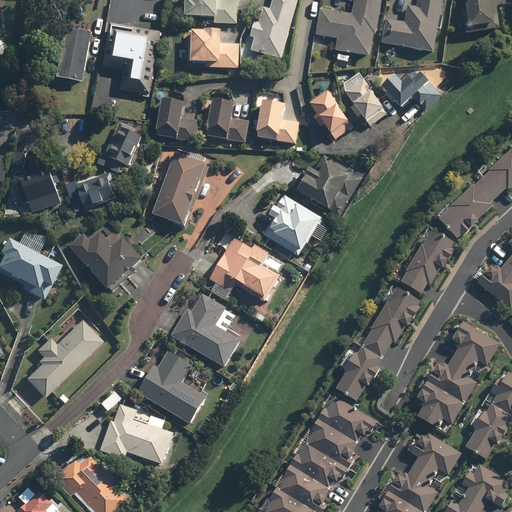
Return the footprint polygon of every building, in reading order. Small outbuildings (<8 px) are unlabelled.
[(218,0),(186,0),(185,17),(215,20),(215,24),(237,27),(239,3),(218,1),(218,0)] [(300,0),(272,0),(270,10),(263,7),(257,27),(251,25),(243,47),(281,59),(300,0)] [(377,37),(382,0),(356,0),(354,16),(319,11),(316,36),(338,40),(336,53),(372,58),(375,37),(377,37)] [(444,0),(421,0),(421,11),(409,9),(407,23),(385,20),(381,46),(437,54),(444,0)] [(489,0),(466,0),(467,0),(461,1),(465,30),(498,25),(494,2),(490,3),(489,0)] [(111,25),(103,69),(124,72),(121,91),(151,96),(161,34),(111,25)] [(189,33),(188,64),(207,64),(207,69),(239,71),(240,46),(222,46),(222,34),(189,33)] [(0,68),(13,55),(0,41),(0,68)] [(368,125),(386,111),(357,75),(339,89),(368,125)] [(402,111),(415,101),(426,113),(442,99),(431,86),(422,75),(414,76),(403,85),(397,77),(384,89),(389,95),(387,96),(393,104),(395,102),(402,111)] [(352,125),(328,92),(310,105),(317,116),(314,118),(322,130),(326,127),(334,139),(352,125)] [(215,104),(212,103),(208,138),(229,141),(229,142),(248,144),(250,123),(234,121),(236,105),(229,104),(230,96),(216,94),(215,104)] [(162,101),(156,137),(196,143),(199,122),(183,120),(186,105),(162,101)] [(286,107),(261,105),(257,141),(298,145),(299,125),(285,123),(286,107)] [(142,139),(124,130),(120,140),(116,138),(107,157),(100,154),(96,162),(120,173),(128,157),(133,160),(138,148),(137,148),(142,139)] [(210,162),(178,151),(155,218),(187,229),(210,162)] [(511,153),(439,221),(458,241),(462,237),(463,239),(480,223),(479,221),(494,208),(491,205),(507,191),(509,193),(511,190),(511,153)] [(26,155),(15,154),(13,174),(25,175),(26,155)] [(364,179),(325,158),(317,172),(312,169),(309,175),(304,172),(294,191),(344,218),(364,179)] [(53,166),(14,179),(22,205),(30,202),(33,213),(62,204),(55,184),(59,183),(53,166)] [(77,181),(64,186),(75,218),(106,208),(105,203),(115,199),(107,175),(79,184),(77,181)] [(323,218),(285,195),(270,221),(274,223),(265,237),(301,258),(313,238),(322,244),(330,230),(320,224),(323,218)] [(433,230),(407,273),(408,273),(402,284),(423,296),(429,286),(431,287),(442,270),(444,271),(456,251),(454,250),(457,245),(433,230)] [(144,263),(123,238),(113,246),(100,233),(91,242),(85,236),(72,248),(109,292),(144,263)] [(238,285),(268,302),(282,277),(264,266),(271,255),(244,239),(242,242),(228,234),(220,248),(228,253),(213,281),(218,284),(212,295),(228,303),(238,285)] [(37,256),(46,240),(24,235),(18,245),(8,240),(0,254),(0,258),(3,261),(0,266),(0,274),(24,287),(22,291),(43,302),(61,268),(37,256)] [(493,268),(479,286),(511,311),(511,245),(511,246),(511,252),(511,258),(503,270),(499,268),(496,271),(493,268)] [(398,289),(372,331),(373,332),(364,347),(384,360),(394,344),(396,346),(407,328),(409,329),(421,309),(419,308),(422,303),(398,289)] [(237,317),(204,297),(193,314),(188,311),(172,338),(226,371),(242,344),(226,334),(237,317)] [(103,344),(81,321),(56,346),(50,339),(37,352),(43,358),(38,363),(41,367),(27,381),(46,400),(103,344)] [(422,402),(420,406),(424,409),(418,418),(438,431),(444,421),(453,426),(478,385),(469,379),(480,363),(489,368),(502,346),(466,324),(454,342),(458,344),(456,348),(459,350),(449,367),(445,364),(443,367),(440,365),(418,400),(422,402)] [(348,373),(338,390),(359,402),(369,387),(371,388),(382,370),(379,368),(384,360),(364,347),(359,355),(357,353),(346,372),(348,373)] [(193,366),(169,353),(159,370),(154,367),(139,394),(193,426),(209,399),(183,383),(193,366)] [(486,412),(475,431),(477,432),(467,449),(488,461),(497,446),(500,447),(511,428),(509,427),(511,422),(511,375),(510,374),(505,383),(500,380),(492,393),(498,397),(488,414),(486,412)] [(100,404),(108,413),(126,399),(117,389),(100,404)] [(265,511),(323,511),(328,505),(325,504),(328,499),(325,497),(334,483),(337,484),(342,476),(344,477),(355,460),(352,458),(355,453),(353,451),(363,436),(365,437),(369,431),(372,432),(378,423),(335,397),(327,410),(325,409),(311,431),(314,433),(300,456),(297,454),(283,477),(286,479),(280,489),(278,488),(271,500),(272,501),(265,511)] [(166,421),(122,407),(117,423),(113,422),(103,454),(127,461),(129,454),(164,465),(174,434),(163,431),(166,421)] [(383,511),(428,511),(439,494),(430,489),(440,472),(450,477),(463,455),(430,435),(427,440),(423,438),(413,455),(419,459),(410,476),(407,474),(404,479),(401,477),(380,510),(383,511)] [(116,484),(90,458),(82,466),(76,461),(56,481),(74,499),(78,496),(94,511),(121,511),(132,502),(115,485),(116,484)] [(484,511),(490,502),(502,509),(510,496),(507,494),(511,485),(511,484),(481,466),(475,476),(471,473),(464,486),(470,489),(460,506),(453,502),(447,511),(484,511)] [(57,510),(40,493),(21,511),(68,511),(62,505),(57,510)]
